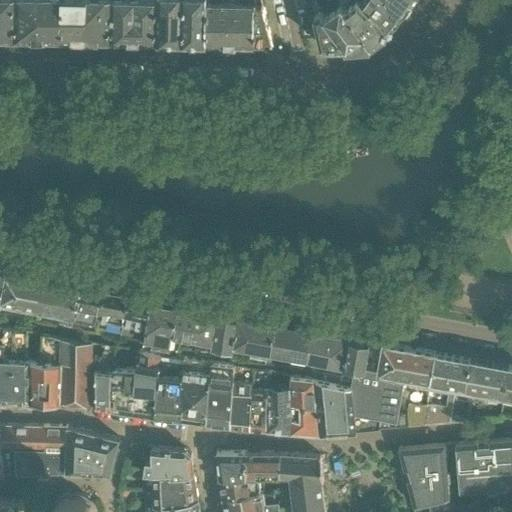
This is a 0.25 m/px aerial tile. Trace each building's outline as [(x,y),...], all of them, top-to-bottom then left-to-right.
[(0,0),(0,36),(15,37),(15,0),(0,0)] [(31,38),(38,38),(39,0),(15,0),(15,37),(31,38)] [(45,38),(62,38),(62,0),(39,0),(38,38),(45,38)] [(79,39),(87,39),(87,0),(62,0),(62,38),(79,39)] [(93,39),(111,39),(111,0),(87,0),(87,39),(93,39)] [(127,40),(133,40),(133,0),(111,0),(111,39),(127,40)] [(157,40),(158,0),(133,0),(133,40),(141,41),(141,40),(157,40)] [(158,0),(157,40),(182,41),(183,0),(158,0)] [(183,0),(182,41),(205,41),(206,0),(183,0)] [(224,42),(230,43),(230,0),(206,0),(205,41),(224,42)] [(237,0),(230,0),(230,43),(236,43),(236,42),(272,43),(268,27),(263,4),(262,0),(237,0),(238,0),(237,0)] [(339,0),(343,6),(370,43),(385,33),(385,32),(387,25),(361,0),(339,0)] [(361,0),(387,25),(391,28),(402,13),(403,14),(409,5),(412,0),(361,0)] [(347,45),(326,16),(317,2),(312,5),(317,27),(321,44),(347,45)] [(326,16),(347,45),(370,43),(343,6),(326,16)] [(23,303),(37,306),(43,278),(6,271),(1,299),(23,303)] [(43,278),(37,306),(59,310),(56,324),(71,327),(73,316),(74,313),(79,285),(43,278)] [(73,316),(98,321),(104,289),(95,288),(93,285),(85,284),(82,285),(79,285),(74,313),(73,316)] [(98,326),(122,330),(128,294),(126,293),(123,291),(115,289),(112,291),(104,289),(98,321),(98,326)] [(128,294),(122,330),(121,334),(130,335),(132,328),(146,330),(152,298),(149,298),(147,295),(140,294),(136,295),(128,294)] [(184,337),(184,333),(174,332),(178,303),(175,303),(176,299),(164,297),(164,300),(152,298),(146,330),(143,342),(170,347),(178,348),(180,336),(184,337)] [(195,351),(212,353),(214,341),(213,341),(218,311),(178,303),(174,332),(184,333),(197,336),(195,351)] [(233,344),(234,342),(238,314),(218,311),(213,341),(214,341),(212,353),(219,355),(222,343),(233,344)] [(249,359),(267,363),(276,321),(261,319),(261,318),(258,315),(254,317),(253,317),(238,314),(234,342),(252,345),(249,359)] [(274,350),(307,356),(312,328),(311,328),(294,325),(287,323),(287,324),(277,322),(276,321),(267,363),(271,364),(274,350)] [(0,397),(30,399),(31,359),(31,358),(27,357),(26,330),(4,326),(0,325),(0,397)] [(307,356),(342,362),(348,335),(312,328),(307,356)] [(30,399),(58,401),(65,336),(42,333),(39,360),(34,359),(31,359),(30,399)] [(340,375),(351,377),(353,365),(364,367),(370,339),(348,335),(342,362),(340,375)] [(65,336),(58,401),(92,405),(91,341),(65,336)] [(364,367),(381,370),(404,374),(409,347),(384,342),(381,342),(370,339),(364,367)] [(404,374),(411,376),(409,384),(411,384),(429,388),(430,381),(430,378),(435,352),(436,351),(409,347),(404,374)] [(135,411),(155,414),(159,372),(161,355),(137,349),(135,367),(113,366),(112,408),(135,411)] [(428,405),(426,423),(429,423),(428,422),(435,421),(435,422),(436,422),(436,421),(449,420),(449,421),(450,421),(450,384),(465,387),(471,359),(435,352),(430,378),(430,381),(429,388),(429,389),(447,392),(445,404),(435,402),(435,404),(428,403),(428,405)] [(95,405),(112,408),(113,366),(114,357),(95,355),(94,369),(95,369),(95,405)] [(155,414),(179,417),(182,367),(183,358),(175,357),(174,366),(174,374),(159,372),(155,414)] [(179,417),(206,421),(213,361),(211,361),(211,360),(183,357),(183,358),(182,367),(179,417)] [(471,358),(471,359),(465,387),(450,384),(450,421),(469,419),(470,419),(470,418),(471,393),(484,395),(485,390),(503,393),(508,365),(494,362),(471,358)] [(206,421),(230,424),(235,364),(213,361),(206,421)] [(230,424),(250,426),(251,379),(252,366),(235,364),(230,424)] [(353,365),(351,377),(350,383),(356,430),(379,427),(380,417),(376,415),(381,370),(364,367),(353,365)] [(511,365),(508,365),(503,393),(501,403),(511,404),(511,365)] [(250,426),(268,427),(267,392),(269,369),(252,366),(251,379),(250,426)] [(313,377),(315,377),(334,380),(350,383),(351,377),(340,375),(315,370),(313,377)] [(404,374),(381,370),(376,415),(380,417),(379,427),(408,425),(407,416),(408,412),(398,410),(404,374)] [(290,389),(292,429),(319,432),(319,431),(315,377),(313,377),(290,374),(290,389)] [(334,380),(315,377),(319,431),(329,431),(338,431),(334,380)] [(350,383),(334,380),(338,431),(356,430),(350,383)] [(292,429),(290,389),(285,388),(285,392),(267,392),(268,427),(292,429)] [(428,405),(409,403),(408,412),(407,416),(408,425),(425,423),(426,423),(428,405)] [(43,424),(1,423),(2,450),(43,449),(43,424)] [(67,424),(43,424),(43,449),(69,448),(114,456),(118,436),(67,424)] [(511,436),(447,442),(450,472),(458,471),(459,484),(475,483),(476,489),(478,489),(479,497),(497,495),(498,508),(511,506),(511,436)] [(406,478),(413,504),(450,495),(448,480),(444,480),(442,470),(440,443),(399,446),(404,468),(408,468),(410,478),(406,478)] [(152,471),(153,477),(169,475),(194,471),(193,462),(193,461),(192,461),(191,454),(192,454),(192,453),(191,453),(186,447),(185,447),(184,447),(178,447),(177,447),(166,446),(152,445),(145,444),(144,458),(146,459),(145,470),(152,471)] [(43,449),(44,470),(67,470),(75,470),(75,463),(93,464),(93,471),(111,472),(114,456),(69,448),(43,449)] [(0,450),(0,472),(17,471),(44,470),(43,449),(2,450),(0,450)] [(217,450),(220,476),(246,476),(245,450),(217,450)] [(278,451),(245,450),(246,476),(259,477),(279,476),(278,451)] [(288,477),(323,473),(320,454),(319,454),(279,451),(278,451),(279,476),(288,477)] [(154,504),(156,504),(198,497),(196,483),(194,471),(169,475),(153,477),(154,504)] [(290,495),(323,491),(322,480),(324,480),(323,473),(288,477),(290,495)] [(220,476),(223,495),(264,491),(264,490),(260,490),(259,477),(246,476),(220,476)] [(68,492),(65,493),(63,493),(61,495),(59,496),(57,497),(55,499),(53,501),(52,503),(51,505),(50,507),(49,510),(48,511),(98,511),(98,510),(97,508),(96,505),(95,503),(93,501),(92,499),(89,497),(87,496),(85,494),(83,493),(81,493),(78,492),(76,492),(73,491),(71,492),(68,492)] [(223,495),(226,511),(242,511),(280,508),(278,500),(274,500),(272,491),(264,491),(223,495)] [(291,506),(292,511),(325,511),(323,491),(290,495),(291,506)] [(0,511),(25,511),(24,495),(14,496),(14,495),(0,495),(0,511)] [(156,504),(156,511),(200,511),(198,497),(156,504)] [(483,511),(480,498),(475,499),(476,503),(429,511),(483,511)]
